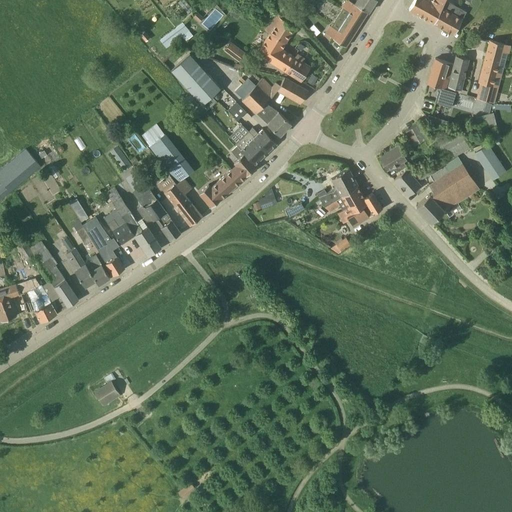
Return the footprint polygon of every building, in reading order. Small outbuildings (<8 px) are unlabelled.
[(345,46),(367,12),(346,0),(344,0),(341,6),(349,11),(337,29),(329,24),(324,33),(345,46)] [(349,0),(346,0),(367,12),(368,12),(375,0),(355,0),(354,2),(354,3),(349,0)] [(431,0),(430,1),(427,0),(414,0),(409,9),(434,23),(439,14),(445,0),(431,0)] [(444,29),(457,6),(445,0),(439,14),(434,23),(444,29)] [(454,34),(466,12),(457,6),(444,29),(454,34)] [(295,27),(285,21),(288,15),(276,7),(272,14),(268,11),(259,24),(264,27),(263,29),(268,32),(268,33),(269,33),(269,32),(285,43),(295,27)] [(194,16),(200,21),(203,17),(197,12),(194,16)] [(320,33),(314,25),(309,30),(315,37),(320,33)] [(166,48),(182,36),(175,28),(161,40),(160,40),(166,48)] [(192,34),(189,30),(182,36),(182,37),(186,41),(193,36),(192,34)] [(150,38),(145,32),(140,36),(146,42),(150,38)] [(281,49),(285,43),(269,32),(269,33),(268,33),(256,52),(285,71),(294,56),(281,49)] [(230,40),(223,50),(238,60),(245,51),(230,40)] [(504,44),(499,43),(489,40),(478,81),(481,82),(477,98),(488,101),(504,44)] [(189,53),(171,69),(202,103),(220,86),(189,53)] [(461,91),(468,58),(456,55),(454,64),(448,84),(447,87),(461,91)] [(301,80),(310,66),(294,56),(285,71),(301,80)] [(448,84),(454,64),(435,58),(428,82),(441,86),(439,93),(437,92),(434,103),(451,108),(455,93),(445,90),(447,84),(448,84)] [(318,78),(312,75),(308,82),(314,85),(318,78)] [(241,99),(272,128),(280,135),(291,123),(277,110),(276,112),(266,102),(277,90),(280,91),(300,103),(307,91),(284,77),(279,86),(276,83),(272,86),(262,77),(241,99)] [(190,94),(181,103),(193,117),(202,108),(190,94)] [(216,100),(212,96),(202,106),(206,110),(216,100)] [(236,101),(228,110),(233,115),(242,106),(236,101)] [(491,103),(486,101),(483,110),(489,112),(491,104),(491,103)] [(493,113),(476,118),(478,128),(496,123),(493,113)] [(435,126),(445,124),(446,120),(428,115),(427,119),(435,126)] [(183,117),(181,117),(180,118),(172,121),(176,128),(186,124),(183,117)] [(183,176),(193,168),(156,123),(142,135),(178,180),(183,176)] [(419,123),(402,132),(411,147),(428,137),(419,123)] [(262,128),(258,132),(253,127),(249,130),(254,136),(268,151),(277,143),(262,128)] [(268,151),(254,136),(249,130),(235,142),(254,164),(268,151)] [(459,130),(431,146),(442,164),(470,148),(459,130)] [(256,167),(254,164),(235,142),(235,143),(237,145),(230,151),(236,158),(233,162),(235,164),(230,168),(241,180),(256,167)] [(407,158),(398,144),(377,157),(385,170),(390,176),(405,166),(402,161),(407,158)] [(508,174),(501,164),(487,144),(474,153),(491,179),(492,178),(495,182),(508,174)] [(110,151),(124,170),(132,165),(118,146),(110,151)] [(0,198),(39,166),(24,148),(0,168),(0,180),(2,183),(0,184),(0,198)] [(429,184),(462,162),(458,156),(420,178),(427,186),(429,184)] [(431,222),(439,215),(446,209),(479,187),(462,162),(429,184),(427,186),(427,187),(429,185),(433,190),(432,191),(416,205),(431,222)] [(211,207),(241,180),(230,168),(210,186),(208,183),(199,192),(211,207)] [(326,206),(357,185),(348,168),(332,178),(336,186),(326,192),(324,189),(316,193),(324,206),(325,205),(326,206)] [(394,179),(408,196),(421,184),(407,168),(401,173),(394,179)] [(184,192),(176,181),(175,182),(169,174),(157,183),(190,224),(201,215),(183,193),(184,192)] [(180,232),(171,218),(170,218),(145,183),(132,192),(142,205),(137,208),(146,220),(153,219),(155,218),(170,239),(180,232)] [(347,207),(364,197),(357,185),(326,206),(330,210),(339,205),(342,210),(337,213),(347,207)] [(106,191),(117,210),(135,235),(148,254),(160,246),(147,226),(142,229),(129,209),(114,186),(106,191)] [(264,193),(265,197),(258,199),(262,209),(277,204),(271,189),(264,193)] [(362,207),(369,216),(382,208),(372,192),(364,197),(347,207),(351,213),(362,207)] [(70,205),(81,221),(87,218),(77,201),(70,205)] [(255,210),(261,208),(259,201),(252,203),(255,210)] [(301,201),(286,209),(289,215),(304,208),(301,201)] [(369,216),(362,207),(351,213),(347,207),(337,213),(343,222),(349,219),(353,226),(369,216)] [(104,218),(116,235),(121,244),(135,235),(117,210),(104,218)] [(72,222),(85,244),(91,240),(78,218),(72,222)] [(113,250),(119,245),(112,235),(97,244),(99,248),(97,249),(113,274),(124,268),(117,256),(113,250)] [(338,253),(350,243),(345,237),(342,239),(340,237),(334,241),(336,244),(330,247),(338,253)] [(25,244),(19,248),(28,260),(34,256),(25,244)] [(90,271),(85,262),(85,263),(75,246),(74,247),(67,252),(64,253),(85,286),(96,280),(90,271)] [(54,264),(57,263),(46,248),(35,256),(40,262),(39,263),(61,296),(67,304),(68,306),(78,299),(72,291),(54,264)] [(110,277),(104,268),(96,254),(90,257),(91,259),(85,262),(90,271),(96,280),(98,284),(110,277)] [(40,321),(57,313),(41,284),(35,274),(14,282),(19,293),(25,312),(34,309),(40,321)] [(0,318),(1,321),(13,317),(16,316),(9,297),(19,293),(14,282),(0,287),(0,318)] [(67,304),(61,296),(56,300),(61,308),(67,304)] [(104,379),(107,383),(115,379),(112,373),(104,379)] [(100,400),(103,405),(120,394),(115,386),(111,389),(107,383),(95,391),(100,400)] [(177,493),(182,499),(188,494),(194,489),(190,483),(183,488),(177,493)]
